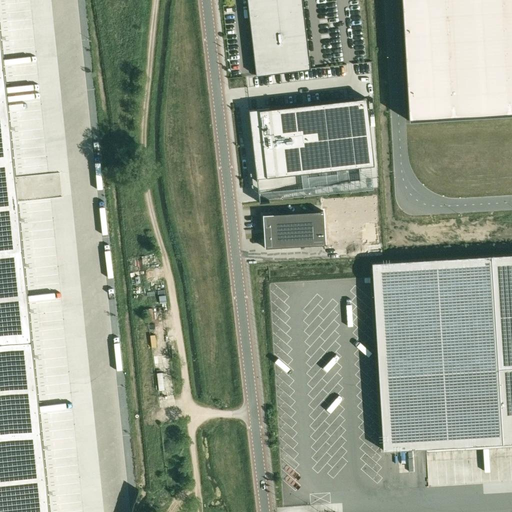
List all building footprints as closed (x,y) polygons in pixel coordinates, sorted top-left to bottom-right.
[(302,0),(247,0),(256,75),(311,68),(302,0)] [(511,0),(402,0),(409,120),(511,113),(511,0)] [(0,511),(49,511),(0,32),(0,511)] [(373,164),(366,97),(259,109),(262,143),(253,144),(257,178),(373,164)] [(322,212),(262,215),(264,249),(324,245),(322,212)] [(511,253),(361,263),(373,451),(511,442),(511,253)]
